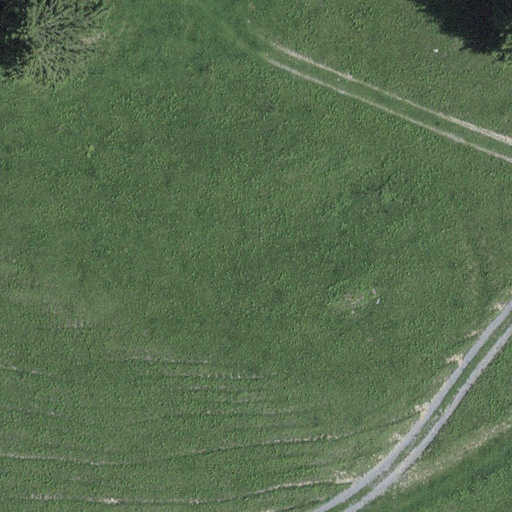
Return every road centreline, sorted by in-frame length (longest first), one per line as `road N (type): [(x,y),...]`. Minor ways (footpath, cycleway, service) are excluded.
road 1 (track): [(191,0),(275,52),(511,151)]
road 2 (track): [(332,511),(409,446),(511,318)]
road 3 (track): [(334,511),(425,494),(511,442)]
